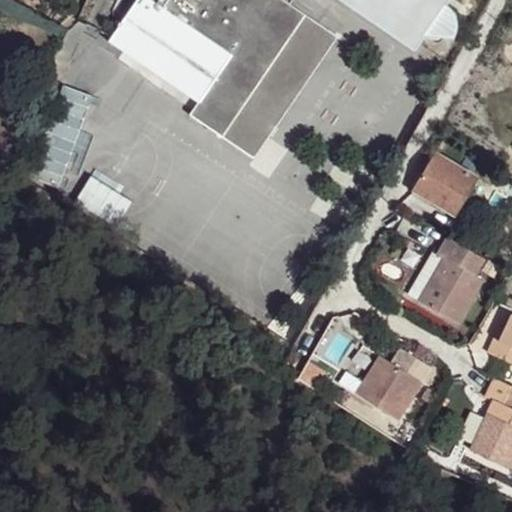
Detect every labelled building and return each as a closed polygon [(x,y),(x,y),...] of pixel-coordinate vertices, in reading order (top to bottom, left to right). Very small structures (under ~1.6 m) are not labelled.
[(268,0),(131,0),(107,37),(195,97),(186,111),(252,156),(274,122),(214,81),(268,0)] [(334,33),(285,0),(268,0),(214,81),(274,122),(334,33)] [(342,0),(412,47),(443,0),(342,0)] [(489,177),(436,151),(419,185),(472,213),(489,177)] [(511,183),(509,181),(499,192),(511,201),(511,208),(510,211),(511,212),(511,183)] [(445,259),(423,299),(458,318),(482,275),(476,272),(485,258),(449,238),(439,253),(445,259)] [(511,321),(503,341),(495,338),(489,356),(511,367),(511,321)] [(426,385),(382,361),(362,398),(405,420),(426,385)] [(511,390),(496,385),(489,400),(494,403),(475,453),(494,461),(498,454),(511,460),(511,390)] [(494,403),(489,400),(480,395),(460,449),(475,453),(494,403)] [(511,460),(498,454),(494,461),(511,469),(511,460)]
